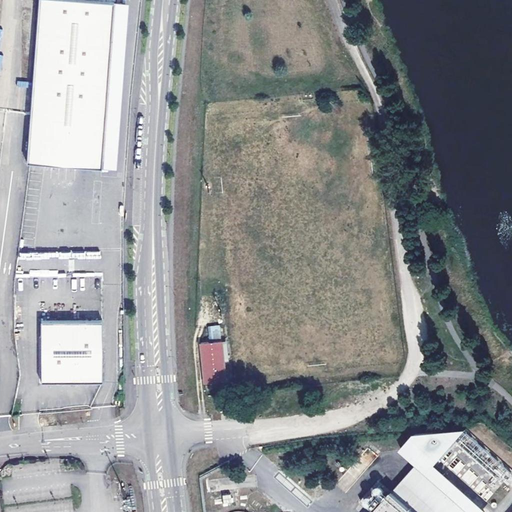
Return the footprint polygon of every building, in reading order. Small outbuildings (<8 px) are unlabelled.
[(110,0),(35,0),(25,148),(100,153),(110,0)] [(125,0),(110,0),(100,153),(115,154),(125,0)] [(104,317),(42,322),(47,383),(108,379),(104,317)] [(217,341),(220,341),(218,326),(207,327),(208,342),(217,341)] [(208,342),(200,343),(202,362),(204,384),(224,382),(222,360),(221,350),(220,341),(217,341),(208,342)] [(417,464),(394,491),(376,511),(481,511),(445,478),(449,474),(438,465),(470,430),(415,434),(405,446),(421,460),(417,464)] [(495,462),(468,434),(461,441),(466,446),(470,442),(476,449),(471,453),(477,460),(482,455),(487,460),(482,465),(487,470),(495,462)] [(421,460),(405,446),(401,450),(417,464),(421,460)] [(362,501),(374,511),(376,511),(394,491),(381,480),(362,501)] [(231,493),(223,494),(224,502),(232,501),(231,493)]
